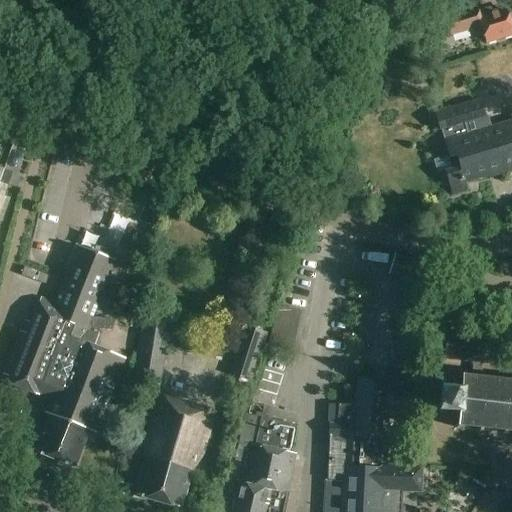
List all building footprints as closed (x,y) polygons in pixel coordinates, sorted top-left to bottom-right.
[(492,13),(491,7),(479,10),(479,9),(447,18),(452,36),(481,28),(485,42),(511,33),(511,28),(507,9),(492,13)] [(426,30),(441,26),(438,14),(423,18),(426,30)] [(436,112),(441,131),(453,170),(445,172),(452,196),(468,191),(466,183),(497,173),(498,176),(511,171),(511,120),(488,128),(484,116),(480,100),(450,109),(450,108),(436,112)] [(156,221),(158,203),(147,202),(141,219),(156,221)] [(31,268),(67,273),(72,237),(37,232),(31,268)] [(91,317),(101,292),(114,260),(78,246),(55,304),(40,298),(26,334),(20,331),(1,381),(39,395),(40,393),(52,398),(46,413),(50,415),(35,452),(74,468),(89,431),(95,433),(124,358),(94,346),(100,329),(111,330),(113,320),(91,317)] [(413,284),(417,269),(394,262),(389,277),(413,284)] [(290,352),(299,313),(280,308),(271,347),(290,352)] [(242,328),(235,353),(257,360),(265,335),(242,328)] [(160,389),(166,333),(143,330),(136,386),(160,389)] [(498,365),(500,339),(457,335),(447,334),(444,360),(474,363),(472,377),(466,376),(462,372),(459,374),(463,379),(463,381),(454,380),(453,389),(441,388),(439,412),(460,414),(459,422),(455,425),(456,428),(461,424),(481,427),(481,428),(481,431),(484,431),(484,429),(485,428),(491,428),(505,429),(505,431),(505,434),(508,434),(508,432),(509,430),(511,430),(511,377),(510,378),(510,381),(499,380),(489,379),(489,375),(486,375),(486,378),(481,378),(482,372),(482,364),(498,365)] [(325,480),(323,511),(400,511),(402,491),(420,492),(421,470),(422,468),(398,467),(388,466),(389,435),(387,435),(389,414),(393,382),(359,378),(355,406),(340,406),(339,425),(331,425),(328,480),(325,480)] [(180,508),(191,469),(202,454),(214,412),(157,395),(140,455),(146,457),(135,496),(180,508)] [(226,465),(245,469),(242,483),(239,482),(232,511),(284,511),(289,494),(287,493),(296,454),(292,453),(298,428),(238,414),(226,465)] [(120,452),(121,441),(111,439),(110,451),(120,452)] [(219,499),(215,511),(227,511),(230,501),(219,499)]
